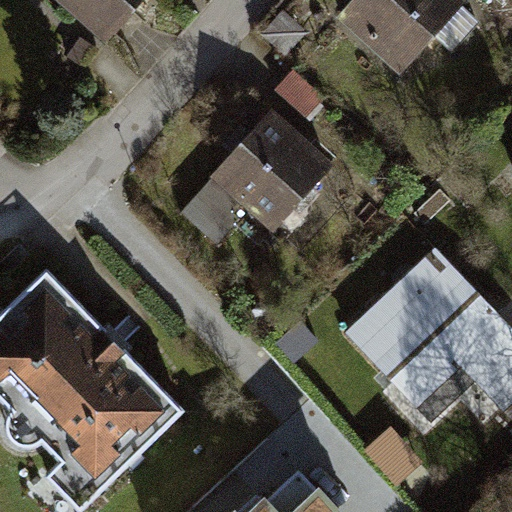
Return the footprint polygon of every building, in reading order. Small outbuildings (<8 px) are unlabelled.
[(67,0),(107,36),(140,0),(67,0)] [(472,0),(359,0),(340,21),(400,77),(472,0)] [(334,170),(275,108),(210,170),(270,231),(334,170)] [(511,369),(511,340),(439,254),(342,336),(429,439),(511,369)] [(187,413),(52,272),(0,321),(0,417),(87,508),(187,413)]
